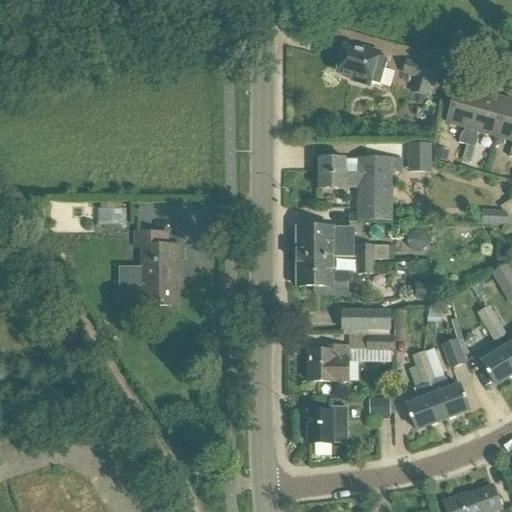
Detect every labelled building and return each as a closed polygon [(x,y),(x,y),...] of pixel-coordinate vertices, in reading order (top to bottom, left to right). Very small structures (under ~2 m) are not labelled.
[(364,53),(346,48),(338,74),(353,78),(352,82),(370,87),(371,84),(381,86),(388,60),(378,57),(379,54),(365,50),(364,53)] [(404,73),(418,77),(421,66),(407,62),(404,73)] [(421,66),(418,77),(413,95),(431,101),(439,71),(421,66)] [(467,147),(483,93),(458,86),(447,124),(466,130),(465,133),(462,135),(459,144),(467,147)] [(483,93),(467,147),(476,149),(478,140),(477,136),(478,133),(496,138),(507,100),(483,93)] [(511,101),(507,100),(496,138),(511,142),(511,148),(509,159),(511,159),(511,101)] [(409,146),(409,166),(409,173),(426,173),(431,173),(431,146),(409,146)] [(358,162),(319,161),(319,191),(346,191),(346,190),(358,190),(358,162)] [(358,190),(358,222),(392,222),(392,173),(401,173),(401,162),(392,161),(390,161),(359,161),(358,161),(358,162),(358,190)] [(485,223),(509,224),(509,213),(485,213),(485,223)] [(297,229),(297,259),(334,259),(355,258),(355,230),(297,229)] [(413,232),(408,237),(408,245),(413,251),(421,251),(427,245),(427,237),(421,232),(413,232)] [(143,270),(119,271),(120,308),(144,308),(144,313),(160,313),(160,309),(174,308),(174,271),(179,271),(179,249),(166,249),(165,236),(136,236),(136,250),(143,250),(143,270)] [(374,276),(374,261),(389,261),(389,247),(374,248),(358,248),(358,276),(374,276)] [(334,259),(297,259),(297,288),(324,289),(324,296),(348,296),(348,274),(334,274),(334,259)] [(511,299),(511,271),(506,262),(491,271),(509,301),(511,299)] [(461,308),(480,309),(481,285),(461,285),(461,308)] [(439,286),(416,287),(416,300),(439,299),(439,286)] [(479,316),(487,329),(497,324),(488,310),(479,316)] [(349,331),(389,331),(389,313),(342,313),(342,331),(349,331)] [(497,324),(487,329),(495,343),(505,337),(497,324)] [(368,352),(393,352),(393,339),(389,339),(368,339),(368,352)] [(465,363),(463,356),(457,339),(442,344),(450,368),(465,363)] [(310,354),(310,384),(348,384),(348,361),(349,352),(349,350),(333,350),(333,354),(310,354)] [(511,377),(511,359),(506,350),(482,364),(496,387),(511,377)] [(424,352),(413,356),(419,372),(431,368),(424,352)] [(425,389),(429,387),(435,385),(437,384),(431,368),(419,372),(425,389)] [(437,384),(435,385),(429,387),(443,423),(469,413),(460,388),(450,392),(445,381),(437,384)] [(420,403),(407,408),(417,433),(443,423),(429,387),(425,389),(417,391),(416,392),(420,403)] [(390,401),(375,402),(376,416),(390,415),(390,401)] [(310,414),(310,445),(332,445),(332,444),(348,444),(348,410),(331,410),(331,414),(310,414)] [(498,511),(502,510),(494,488),(462,500),(461,498),(444,504),(447,511),(498,511)]
